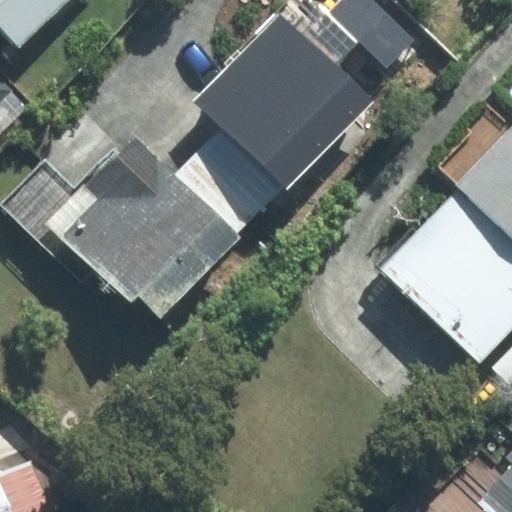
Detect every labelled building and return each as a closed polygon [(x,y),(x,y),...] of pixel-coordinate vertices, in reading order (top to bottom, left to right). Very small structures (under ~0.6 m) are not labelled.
[(0,0),(0,17),(35,53),(89,0),(0,0)] [(81,254),(177,340),(405,88),(309,2),(178,147),(154,126),(102,184),(125,205),(81,254)] [(0,66),(0,153),(44,115),(0,66)] [(511,115),(383,244),(505,365),(511,358),(511,115)] [(511,511),(511,428),(462,482),(495,511),(511,511)] [(0,461),(0,511),(68,511),(68,461),(0,461)]
